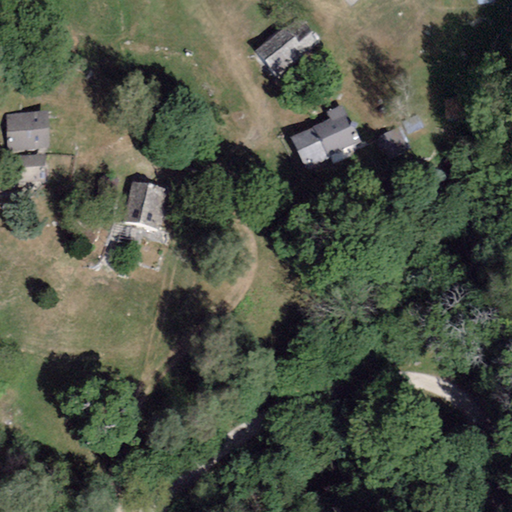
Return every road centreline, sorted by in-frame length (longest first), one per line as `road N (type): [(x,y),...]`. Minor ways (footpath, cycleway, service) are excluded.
road 1 (track): [(159,511),(258,415),(310,389),(391,375),(433,385),(476,417),(501,479),(503,511)]
road 2 (unknown): [(151,511),(120,432),(123,399),(173,304)]
